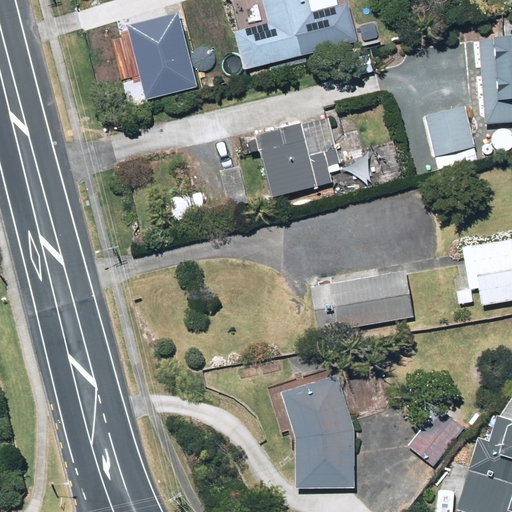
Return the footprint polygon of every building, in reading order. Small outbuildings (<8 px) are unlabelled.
[(305,0),(259,0),(268,34),(234,42),(243,79),(321,58),(305,0)] [(406,16),(411,42),(426,38),(420,13),(406,16)] [(484,131),(511,128),(511,37),(510,38),(510,40),(493,41),(493,48),(480,48),(484,131)] [(426,124),(434,162),(473,154),(464,115),(426,124)] [(246,151),(249,163),(256,161),(271,208),(332,190),(327,172),(340,169),(339,164),(343,162),(339,152),(334,154),(332,150),(321,154),(323,160),(309,164),(305,148),(321,143),(316,127),(253,146),(253,149),(246,151)] [(222,203),(212,162),(196,166),(206,206),(222,203)] [(247,208),(239,173),(220,177),(228,212),(247,208)] [(481,314),(511,309),(511,244),(475,251),(474,247),(463,249),(464,254),(462,254),(469,297),(456,299),(458,309),(472,307),(470,295),(478,294),(481,314)] [(404,278),(310,296),(318,340),(412,323),(404,278)] [(354,496),(353,438),(336,386),(272,406),(281,437),(291,434),(296,448),(297,497),(354,496)] [(432,472),(463,434),(439,415),(409,452),(432,472)] [(511,511),(511,422),(497,419),(490,443),(479,440),(470,472),(511,485),(511,500),(508,511),(511,511)]
